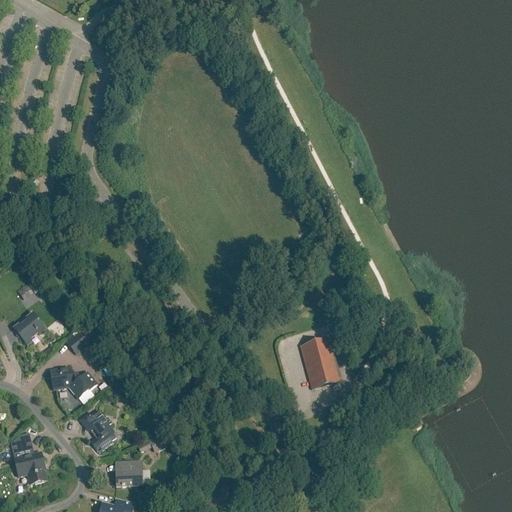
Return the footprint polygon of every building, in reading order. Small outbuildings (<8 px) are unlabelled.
[(28,286),(17,293),(24,303),(35,296),(35,297),(46,290),(39,280),(28,287),(28,286)] [(39,336),(46,331),(38,322),(39,322),(33,315),(14,331),(19,338),(27,348),(32,344),(30,341),(38,335),(39,336)] [(85,338),(80,332),(66,345),(77,358),(96,342),(89,334),(85,338)] [(310,394),(341,386),(327,342),(299,350),(310,394)] [(90,393),(98,387),(88,375),(80,381),(79,380),(77,380),(69,370),(50,373),(54,393),(69,390),(78,401),(89,392),(90,393)] [(112,444),(116,441),(112,435),(114,433),(109,427),(112,425),(108,419),(105,421),(100,415),(99,416),(97,413),(91,417),(90,415),(79,423),(87,433),(89,431),(96,440),(90,444),(99,456),(113,446),(112,444)] [(161,436),(137,448),(141,455),(152,450),(155,455),(168,449),(161,436)] [(22,439),(11,446),(12,452),(32,447),(30,437),(22,439)] [(30,488),(47,484),(44,473),(45,472),(41,456),(15,462),(19,479),(28,477),(30,488)] [(116,489),(143,488),(142,465),(125,466),(126,473),(116,474),(116,489)] [(133,511),(135,506),(116,501),(114,509),(102,506),(100,511),(133,511)]
